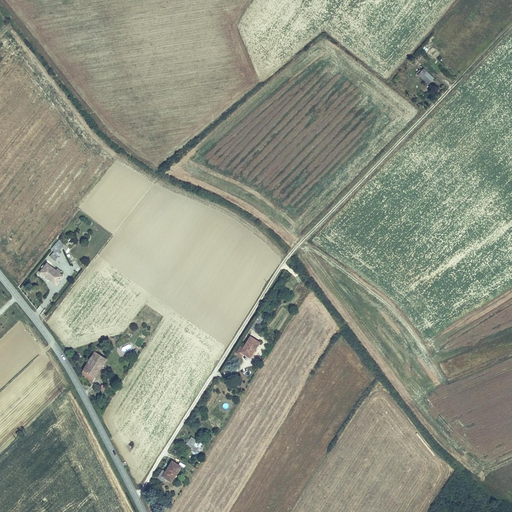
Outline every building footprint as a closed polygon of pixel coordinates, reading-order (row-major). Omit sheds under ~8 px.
[(428,85),(435,78),(424,68),(417,75),(428,85)] [(56,242),(50,248),(53,251),(53,252),(58,256),(61,252),(59,250),(62,246),(56,242)] [(39,272),(49,280),(51,278),(57,282),(62,275),(46,263),(39,272)] [(260,324),(255,321),(251,326),(257,329),(259,325),(260,324)] [(240,349),(237,353),(243,356),(245,353),(250,356),(254,350),(255,350),(261,342),(252,336),(243,351),(240,349)] [(96,352),(82,373),(93,380),(106,359),(96,352)] [(191,436),(188,441),(193,444),(190,448),(195,451),(201,442),(191,436)] [(160,474),(158,478),(164,482),(166,478),(170,481),(175,475),(176,476),(182,467),(173,461),(163,476),(160,474)]
